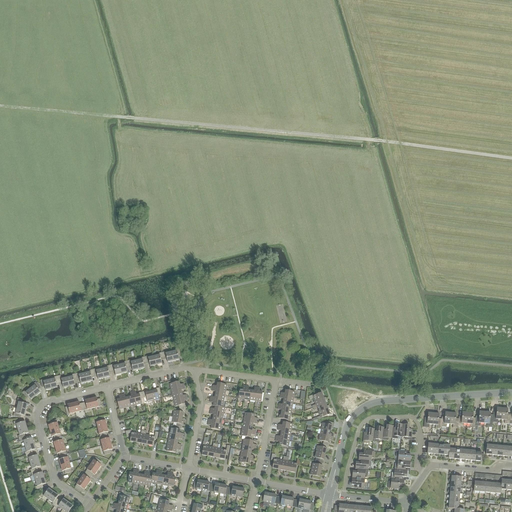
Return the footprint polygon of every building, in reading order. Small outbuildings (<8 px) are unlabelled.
[(181,354),(179,348),(176,349),(177,351),(171,352),(173,361),(179,360),(178,355),(181,354)] [(159,355),(154,356),(156,365),(162,364),(161,359),(163,359),(162,352),(159,353),(159,355)] [(165,352),(162,352),(163,359),(166,358),(167,363),(173,361),(171,352),(166,353),(165,352)] [(145,357),(146,363),(149,362),(150,367),(156,365),(154,356),(148,358),(148,356),(145,357)] [(142,359),(136,361),(139,370),(144,368),(143,364),(146,363),(145,357),(141,357),(142,359)] [(130,360),(127,361),(129,367),(132,366),(133,371),(139,370),(136,361),(131,362),(130,360)] [(124,364),(119,365),(121,374),(127,372),(126,368),(129,367),(127,361),(124,362),(124,364)] [(110,365),(111,371),(114,371),(115,375),(121,374),(119,365),(114,366),(113,364),(110,365)] [(107,368),(102,369),(104,378),(110,377),(108,372),(111,371),(110,365),(107,366),(107,368)] [(94,376),(93,369),(89,370),(90,372),(84,374),(86,382),(92,381),(91,376),(94,376)] [(96,369),(93,369),(94,376),(97,375),(98,380),(104,378),(102,369),(96,371),(96,369)] [(78,373),(75,374),(77,380),(79,379),(81,384),(86,382),(84,374),(79,375),(78,373)] [(72,376),(67,378),(69,387),(75,385),(74,381),(77,380),(75,374),(72,375),(72,376)] [(57,376),(59,382),(62,382),(63,388),(69,387),(67,378),(61,379),(60,375),(57,376)] [(55,379),(49,380),(51,389),(57,388),(56,383),(59,382),(57,376),(54,377),(55,379)] [(43,380),(40,380),(41,387),(44,386),(46,390),(51,389),(49,380),(44,382),(43,380)] [(34,386),(30,389),(36,396),(40,393),(37,389),(40,387),(36,382),(33,384),(34,386)] [(171,390),(184,387),(184,384),(180,385),(179,382),(169,384),(171,390)] [(184,387),(171,390),(172,395),(182,393),(181,390),(185,389),(184,387)] [(154,391),(151,392),(153,401),(159,400),(158,395),(161,394),(159,388),(156,389),(154,390),(154,391)] [(226,391),(212,388),(212,391),(216,392),(215,395),(225,396),(226,391)] [(36,396),(30,389),(25,392),(24,391),(22,393),(26,398),(28,396),(31,400),(36,396)] [(135,391),(133,392),(136,405),(142,404),(141,399),(143,398),(142,392),(139,393),(139,394),(136,395),(135,391)] [(145,391),(142,392),(143,398),(146,397),(148,403),(153,401),(151,392),(148,392),(147,391),(145,392),(145,391)] [(313,398),(314,402),(324,398),(322,393),(313,396),(312,395),(308,397),(309,399),(313,398)] [(124,394),(122,395),(125,408),(130,407),(128,397),(125,398),(124,394)] [(119,410),(125,408),(122,395),(119,395),(120,399),(117,400),(119,410)] [(294,398),(280,395),(280,398),(284,399),(283,402),(293,404),(294,398)] [(312,406),(313,409),(326,404),(325,400),(327,400),(326,397),(324,398),(314,402),(316,405),(312,406)] [(97,400),(96,398),(91,399),(93,408),(98,407),(99,410),(102,409),(101,406),(102,406),(100,399),(97,400)] [(187,398),(174,401),(175,407),(179,406),(179,409),(186,409),(184,401),(188,400),(187,398)] [(23,400),(17,399),(17,402),(18,402),(17,408),(26,410),(27,404),(23,403),(23,400)] [(93,408),(91,399),(85,401),(85,402),(82,403),(84,410),(93,408)] [(224,402),(210,399),(210,402),(213,403),(213,406),(215,406),(223,408),(223,407),(224,402)] [(79,402),(73,403),(75,413),(84,410),(82,403),(79,404),(79,402)] [(75,413),(73,403),(67,405),(68,407),(65,407),(66,415),(75,413)] [(317,410),(318,413),(328,409),(330,408),(329,406),(327,407),(326,404),(313,409),(314,411),(317,410)] [(292,409),(278,407),(278,409),(282,410),(281,413),(291,415),(292,409)] [(26,410),(17,408),(16,413),(14,413),(13,416),(19,418),(20,415),(25,416),(26,410)] [(493,414),(493,420),(492,422),(498,423),(498,419),(501,420),(502,408),(497,408),(496,415),(493,414)] [(508,409),(502,408),(501,420),(504,420),(504,423),(509,424),(510,416),(507,416),(508,409)] [(186,409),(179,409),(179,412),(174,411),(172,417),(182,418),(183,415),(184,415),(184,413),(185,413),(185,410),(186,409)] [(330,415),(328,409),(318,413),(320,416),(316,418),(317,420),(321,419),(321,418),(330,415)] [(224,414),(210,411),(210,414),(213,415),(213,417),(223,419),(224,414)] [(458,426),(463,427),(463,424),(467,424),(468,413),(462,412),(462,419),(459,418),(458,420),(458,426)] [(480,423),(484,423),(485,412),(479,412),(479,418),(476,418),(475,420),(476,420),(475,426),(480,427),(480,423)] [(493,420),(490,419),(490,413),(485,412),(484,423),(487,424),(487,427),(489,427),(492,428),(492,422),(493,420)] [(244,419),(257,421),(258,419),(254,418),(255,415),(249,414),(245,413),(245,414),(244,419)] [(291,415),(281,413),(281,416),(279,415),(279,419),(283,419),(283,422),(289,423),(290,421),(291,415)] [(432,425),(433,413),(428,413),(427,420),(424,419),(424,427),(429,428),(429,424),(432,425)] [(441,429),(441,427),(441,421),(438,421),(439,414),(433,413),(432,425),(436,425),(435,428),(441,429)] [(450,424),(451,413),(445,413),(444,419),(441,419),(441,421),(441,427),(446,427),(446,424),(450,424)] [(456,414),(451,413),(450,424),(453,425),(452,428),(458,429),(458,426),(458,420),(455,420),(456,414)] [(468,413),(467,424),(470,424),(470,428),(473,428),(475,428),(475,426),(476,420),(475,420),(473,420),(473,413),(468,413)] [(182,418),(172,417),(171,422),(173,423),(173,426),(176,426),(182,427),(183,424),(182,424),(183,422),(182,422),(182,418)] [(95,420),(98,429),(107,426),(105,421),(103,421),(103,418),(95,420)] [(16,425),(18,430),(27,427),(25,422),(20,423),(19,420),(13,422),(14,425),(16,425)] [(48,425),(50,431),(59,428),(56,420),(49,422),(50,425),(48,425)] [(222,425),(208,422),(207,425),(211,426),(211,429),(220,431),(222,425)] [(322,423),(321,429),(331,431),(331,428),(333,429),(333,426),(334,423),(328,422),(327,425),(322,423)] [(252,426),(243,424),(242,430),(255,433),(256,430),(252,429),(252,426)] [(393,428),(392,438),(397,439),(397,437),(401,437),(402,424),(396,424),(396,428),(393,428)] [(411,430),(408,430),(409,425),(402,424),(401,437),(405,437),(405,440),(411,440),(411,430)] [(176,426),(173,426),(171,425),(171,428),(170,428),(169,434),(183,437),(183,434),(179,433),(180,430),(182,431),(182,430),(182,427),(176,426)] [(388,438),(392,438),(393,428),(393,426),(387,425),(386,430),(383,430),(382,440),(388,441),(388,438)] [(107,426),(98,429),(100,437),(107,436),(106,433),(108,432),(107,426)] [(18,436),(19,439),(25,437),(24,434),(28,433),(27,427),(18,430),(19,435),(18,436)] [(291,430),(278,427),(277,430),(281,431),(281,434),(290,436),(291,430)] [(374,431),(373,442),(378,442),(378,440),(382,440),(383,430),(384,428),(377,427),(377,431),(374,431)] [(59,428),(50,431),(52,437),(53,436),(54,439),(61,437),(59,428)] [(331,431),(321,429),(320,435),(333,438),(334,435),(330,434),(331,431)] [(374,429),(368,429),(367,433),(364,433),(363,443),(369,444),(369,441),(373,442),(374,431),(374,429)] [(130,442),(136,443),(138,433),(132,432),(131,430),(125,431),(126,437),(131,438),(130,442)] [(136,443),(135,445),(137,446),(138,443),(141,444),(144,430),(141,430),(141,434),(138,433),(136,443)] [(255,433),(242,430),(241,436),(242,436),(242,439),(243,439),(244,440),(251,441),(251,438),(250,437),(251,435),(255,435),(255,433)] [(147,445),(153,446),(154,438),(157,439),(158,432),(155,432),(154,436),(149,435),(147,445)] [(333,438),(320,435),(318,440),(323,442),(323,444),(329,446),(329,443),(328,442),(329,440),(332,441),(333,438)] [(107,436),(100,437),(102,446),(111,444),(110,438),(108,438),(107,436)] [(23,441),(25,447),(34,444),(32,438),(25,440),(25,437),(19,439),(20,442),(23,441)] [(61,437),(54,439),(55,442),(53,443),(55,448),(64,446),(61,437)] [(244,440),(243,439),(242,445),(256,448),(257,445),(253,444),(253,441),(251,441),(244,440)] [(289,441),(276,439),(275,441),(279,442),(279,445),(288,447),(289,441)] [(178,442),(168,440),(167,445),(181,448),(181,445),(177,444),(178,442)] [(208,456),(207,456),(207,459),(209,459),(210,457),(213,457),(216,444),(213,443),(212,447),(209,447),(208,456)] [(34,444),(25,447),(27,452),(25,452),(26,456),(32,454),(31,451),(36,449),(34,444)] [(111,444),(102,446),(104,455),(111,453),(111,450),(112,450),(111,444)] [(329,446),(323,444),(322,447),(317,446),(315,452),(325,454),(326,451),(327,451),(328,449),(329,446)] [(219,458),(219,459),(225,460),(226,452),(229,452),(230,446),(227,445),(226,450),(220,449),(219,458)] [(64,446),(55,448),(57,454),(59,454),(60,456),(67,454),(64,446)] [(251,453),(241,451),(240,456),(254,459),(254,456),(251,456),(251,453)] [(374,458),(374,452),(364,451),(364,454),(359,454),(358,460),(360,460),(371,461),(371,457),(374,458)] [(411,455),(406,455),(407,452),(396,451),(396,456),(398,457),(398,460),(410,462),(411,455)] [(480,461),(481,458),(481,456),(483,457),(483,454),(481,454),(481,452),(476,451),(475,461),(480,461)] [(316,458),(315,461),(324,463),(325,460),(325,458),(324,457),(325,454),(315,452),(314,458),(316,458)] [(28,458),(30,464),(39,461),(37,455),(33,457),(32,454),(26,456),(27,459),(28,458)] [(67,454),(60,456),(60,459),(59,460),(60,466),(69,463),(67,454)] [(278,470),(280,460),(274,459),(275,454),(272,454),(271,460),(274,460),(272,468),(278,470)] [(278,470),(277,472),(280,472),(280,470),(284,471),(286,457),(284,457),(283,460),(280,460),(278,470)] [(95,458),(90,465),(98,470),(101,465),(100,464),(102,462),(95,458)] [(297,463),(291,462),(289,472),(295,473),(297,465),(299,465),(301,459),(297,459),(297,463)] [(356,463),(355,469),(357,469),(368,470),(368,466),(370,467),(371,461),(360,460),(360,463),(356,463)] [(395,464),(395,470),(405,470),(405,468),(410,468),(410,462),(398,460),(397,464),(395,464)] [(39,461),(30,464),(32,469),(30,470),(31,473),(37,471),(36,468),(41,467),(39,461)] [(311,469),(321,472),(322,468),(323,469),(323,466),(324,466),(324,463),(315,461),(314,464),(313,463),(311,469)] [(69,463),(60,466),(62,471),(64,471),(65,474),(72,472),(69,463)] [(90,465),(85,472),(91,477),(93,474),(94,475),(98,470),(90,465)] [(134,483),(136,470),(133,469),(133,473),(130,473),(128,482),(134,483)] [(313,476),(312,479),(320,481),(320,480),(321,477),(321,475),(320,475),(321,472),(311,469),(310,475),(313,476)] [(367,476),(368,470),(357,469),(357,472),(353,472),(352,478),(364,479),(365,475),(367,476)] [(151,483),(157,484),(159,471),(156,470),(156,474),(153,473),(152,477),(151,483)] [(406,477),(407,471),(405,470),(395,470),(394,473),(392,473),(391,479),(402,479),(402,477),(406,477)] [(37,471),(31,473),(32,476),(34,475),(35,481),(44,478),(42,472),(38,474),(37,471)] [(141,475),(139,485),(145,486),(147,472),(145,471),(144,475),(141,475)] [(85,472),(80,480),(88,485),(91,480),(89,479),(91,477),(85,472)] [(164,476),(162,485),(168,486),(170,473),(168,472),(167,476),(164,476)] [(44,478),(35,481),(37,486),(35,487),(36,490),(42,488),(41,485),(46,484),(44,478)] [(367,483),(364,483),(364,479),(352,478),(351,485),(356,485),(356,488),(357,489),(357,490),(360,490),(360,489),(366,489),(367,483)] [(398,489),(398,488),(399,486),(403,486),(404,480),(402,479),(391,479),(391,482),(389,482),(388,488),(398,489)] [(75,487),(81,491),(83,489),(84,490),(88,485),(80,480),(75,487)] [(196,489),(202,490),(203,481),(198,480),(197,483),(194,483),(193,488),(196,489)] [(203,481),(202,490),(208,492),(208,491),(211,492),(212,486),(209,485),(209,483),(203,481)] [(213,493),(219,494),(221,485),(215,484),(215,486),(212,486),(211,492),(213,492),(213,493)] [(225,495),(225,494),(228,495),(229,489),(226,489),(227,486),(221,485),(219,494),(225,495)] [(229,489),(228,495),(231,495),(231,496),(237,497),(238,488),(232,487),(232,490),(229,489)] [(44,496),(48,500),(53,492),(49,489),(46,493),(43,491),(40,496),(42,498),(44,496)] [(53,492),(48,500),(53,503),(52,504),(54,506),(58,501),(56,499),(58,495),(53,492)] [(119,502),(128,504),(130,498),(125,497),(125,494),(119,493),(118,496),(119,496),(118,498),(119,499),(119,502)] [(275,504),(277,504),(279,498),(276,498),(276,495),(270,494),(269,503),(274,504),(275,504)] [(279,498),(277,504),(280,505),(286,506),(288,497),(282,496),(281,499),(279,498)] [(292,507),(295,508),(296,502),(293,501),(294,498),(288,497),(286,506),(292,507)] [(160,500),(158,505),(172,509),(172,506),(169,505),(169,502),(170,499),(164,498),(163,501),(160,500)] [(60,503),(58,501),(54,506),(57,508),(58,507),(63,510),(68,502),(63,499),(60,503)] [(296,502),(295,508),(298,508),(304,510),(305,500),(299,499),(299,502),(296,502)] [(311,502),(305,500),(304,510),(309,511),(309,510),(312,511),(313,505),(311,504),(311,502)] [(194,504),(192,509),(201,511),(203,506),(202,506),(203,503),(197,501),(197,504),(194,504)] [(68,511),(73,506),(68,502),(63,510),(65,511),(68,511)]
